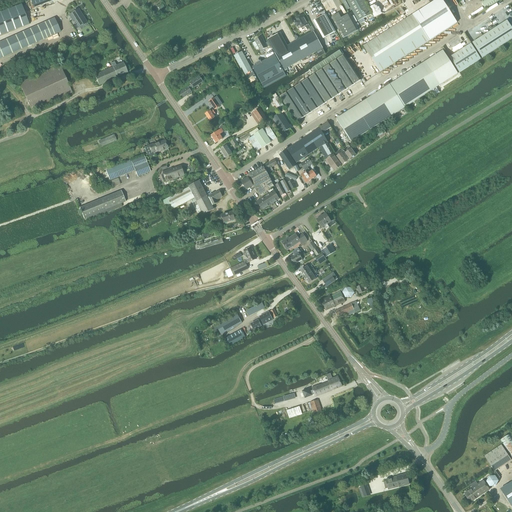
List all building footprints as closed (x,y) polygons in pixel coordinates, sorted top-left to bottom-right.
[(362,0),(345,0),(358,22),(371,15),(362,0)] [(441,0),(436,0),(410,17),(427,42),(457,23),(441,0)] [(481,0),(480,1),(485,9),(499,0),(481,0)] [(23,4),(0,12),(0,35),(30,24),(23,4)] [(78,9),(71,14),(72,17),(70,18),(73,22),(75,21),(79,28),(87,23),(78,9)] [(326,14),(313,21),(323,39),(335,32),(326,14)] [(338,14),(331,18),(343,39),(358,31),(349,15),(341,19),(338,14)] [(300,17),(293,20),(298,30),(305,26),(307,30),(309,29),(311,33),(314,31),(312,27),(310,28),(304,18),(301,19),(300,17)] [(427,42),(410,17),(370,43),(368,40),(351,51),(353,54),(363,47),(380,73),(427,42)] [(60,32),(54,18),(18,34),(24,48),(60,32)] [(511,38),(511,27),(507,19),(489,31),(500,47),(511,38)] [(482,58),(500,47),(489,31),(472,42),(482,58)] [(280,33),(274,37),(267,40),(284,70),(322,49),(313,32),(287,47),(280,33)] [(18,34),(0,42),(0,58),(24,48),(18,34)] [(260,51),(267,47),(262,37),(255,41),(255,42),(252,43),(254,47),(257,45),(260,51)] [(458,37),(448,43),(451,48),(461,41),(458,37)] [(470,43),(457,51),(461,59),(454,64),(459,72),(480,59),(470,43)] [(443,51),(336,119),(351,142),(457,74),(443,51)] [(461,59),(457,51),(449,56),(454,64),(461,59)] [(242,52),(234,56),(239,65),(240,65),(247,79),(254,75),(242,52)] [(274,55),(262,62),(261,63),(260,62),(257,63),(256,64),(257,65),(252,67),(262,85),(284,73),(274,55)] [(353,86),(360,81),(344,56),(337,60),(353,86)] [(346,90),(353,86),(337,60),(330,65),(346,90)] [(111,63),(113,67),(117,77),(127,73),(122,63),(116,66),(114,62),(111,63)] [(59,65),(29,78),(18,83),(31,111),(51,102),(72,93),(59,65)] [(339,95),(346,90),(330,65),(323,70),(339,95)] [(117,77),(113,67),(94,75),(99,85),(117,77)] [(332,100),(339,95),(323,70),(315,74),(332,100)] [(325,104),(332,100),(315,74),(308,79),(325,104)] [(308,79),(301,84),(317,109),(325,104),(308,79)] [(189,86),(180,92),(183,98),(191,92),(189,89),(190,88),(191,89),(198,84),(196,80),(188,85),(189,86)] [(301,84),(294,88),(310,113),(317,109),(301,84)] [(294,88),(287,93),(303,118),(310,113),(294,88)] [(296,123),(303,118),(287,93),(280,98),(296,123)] [(214,97),(209,101),(215,110),(220,106),(214,97)] [(278,97),(273,101),(280,110),(284,107),(278,97)] [(259,109),(253,113),(260,123),(267,119),(259,109)] [(210,111),(205,114),(209,121),(214,118),(213,115),(215,114),(212,110),(210,112),(210,111)] [(273,118),(283,133),(291,128),(281,113),(273,118)] [(328,122),(319,128),(320,128),(322,133),(331,127),(328,122)] [(221,130),(211,136),(216,143),(222,139),(219,135),(223,132),(225,130),(222,126),(219,128),(221,130)] [(248,139),(256,151),(276,138),(268,126),(263,130),(262,129),(253,134),(254,135),(248,139)] [(320,128),(299,142),(287,150),(296,163),(322,146),(328,142),(322,133),(320,128)] [(114,134),(99,141),(102,147),(117,141),(114,134)] [(249,134),(240,140),(241,142),(251,136),(249,134)] [(154,144),(149,146),(151,153),(156,151),(157,153),(168,148),(165,141),(154,145),(154,144)] [(239,141),(237,142),(244,152),(245,151),(239,141)] [(328,142),(322,146),(328,156),(334,153),(328,142)] [(226,146),(220,149),(226,158),(232,154),(226,146)] [(350,147),(344,151),(345,153),(348,158),(350,158),(355,155),(350,147)] [(286,150),(282,152),(279,154),(288,171),(295,168),(293,164),(286,150)] [(335,154),(342,164),(346,161),(346,160),(348,158),(345,153),(343,150),(341,152),(340,150),(335,154)] [(334,170),(341,165),(333,154),(325,160),(329,164),(334,170)] [(131,161),(134,167),(146,162),(147,162),(144,155),(131,161)] [(301,165),(306,172),(311,180),(316,176),(312,171),(310,172),(308,170),(309,170),(308,169),(307,169),(307,168),(312,164),(309,160),(308,159),(301,165)] [(131,160),(105,170),(109,180),(134,170),(131,160)] [(146,162),(134,167),(138,177),(151,171),(147,162),(146,162)] [(267,173),(272,170),(269,164),(269,163),(264,166),(267,173)] [(166,179),(167,182),(185,175),(181,166),(176,167),(176,166),(170,168),(170,169),(163,172),(164,173),(162,174),(164,180),(166,179)] [(273,185),(263,166),(249,174),(251,176),(248,178),(253,186),(260,196),(267,192),(272,189),(274,188),(273,185)] [(282,174),(291,191),(296,188),(287,172),(282,174)] [(306,183),(311,180),(306,172),(301,175),(302,177),(306,183)] [(251,176),(249,174),(246,176),(247,177),(241,181),(246,190),(253,186),(248,178),(251,176)] [(280,183),(285,193),(290,191),(285,180),(280,183)] [(195,198),(196,201),(207,195),(199,181),(189,186),(189,187),(195,198)] [(276,185),(281,196),(285,193),(280,183),(276,185)] [(195,198),(189,187),(167,198),(172,209),(195,198)] [(257,201),(262,210),(279,199),(272,189),(267,192),(268,194),(257,201)] [(100,199),(101,203),(105,210),(125,201),(121,190),(100,199)] [(219,191),(207,197),(212,206),(216,203),(215,201),(221,197),(222,196),(221,195),(219,191)] [(212,206),(207,197),(207,195),(196,201),(203,215),(214,209),(212,206)] [(105,210),(101,203),(100,199),(79,208),(84,219),(105,210)] [(232,212),(222,215),(224,223),(235,219),(232,212)] [(326,213),(316,219),(321,227),(331,221),(326,213)] [(287,239),(282,242),(283,245),(284,246),(287,250),(300,242),(301,244),(307,241),(303,234),(297,237),(295,234),(289,238),(290,239),(288,240),(287,239)] [(222,238),(198,245),(199,249),(223,242),(222,238)] [(312,242),(308,245),(312,251),(316,248),(312,242)] [(329,246),(323,249),(327,256),(333,253),(329,246)] [(244,252),(246,257),(254,254),(252,249),(244,252)] [(298,253),(290,258),(294,264),(302,260),(301,258),(302,257),(300,254),(299,254),(298,253)] [(256,259),(254,254),(246,257),(247,260),(245,261),(246,264),(256,259)] [(325,258),(322,254),(316,259),(319,263),(325,258)] [(248,269),(247,267),(246,264),(244,261),(244,262),(230,268),(233,276),(248,269)] [(300,270),(305,277),(314,270),(313,269),(312,270),(308,265),(300,270)] [(314,270),(305,277),(309,283),(317,278),(315,275),(318,273),(316,271),(315,271),(314,270)] [(335,281),(333,277),(325,282),(327,286),(335,281)] [(362,285),(356,288),(359,294),(365,292),(362,285)] [(328,297),(321,301),(326,311),(345,302),(340,292),(330,297),(328,292),(326,293),(328,297)] [(265,302),(260,304),(256,307),(256,308),(248,312),(250,316),(268,307),(265,302)] [(351,303),(335,311),(337,316),(347,312),(349,314),(355,312),(351,303)] [(274,309),(260,316),(264,324),(272,320),(271,318),(272,319),(277,317),(274,309)] [(237,313),(215,325),(220,335),(242,323),(237,313)] [(258,320),(251,323),(253,329),(261,326),(258,320)] [(245,336),(241,330),(225,339),(229,345),(245,336)] [(326,376),(328,382),(332,391),(342,387),(338,376),(333,379),(331,375),(326,376)] [(309,388),(301,391),(304,398),(312,395),(309,388)] [(294,394),(283,397),(284,402),(296,399),(294,394)] [(318,400),(314,401),(310,403),(313,413),(321,411),(318,400)] [(310,412),(307,404),(286,410),(287,411),(280,413),(282,420),(310,412)] [(500,440),(511,458),(511,439),(509,434),(500,440)] [(501,445),(491,452),(484,456),(494,471),(511,460),(503,447),(501,445)] [(406,475),(385,480),(388,490),(408,485),(406,475)] [(495,476),(489,476),(487,481),(490,486),(495,486),(498,481),(495,476)] [(475,481),(472,483),(470,484),(472,487),(472,488),(464,493),(470,502),(478,497),(489,489),(483,480),(478,484),(475,481)] [(511,482),(501,490),(511,507),(511,482)] [(359,488),(363,498),(370,496),(367,485),(359,488)]
